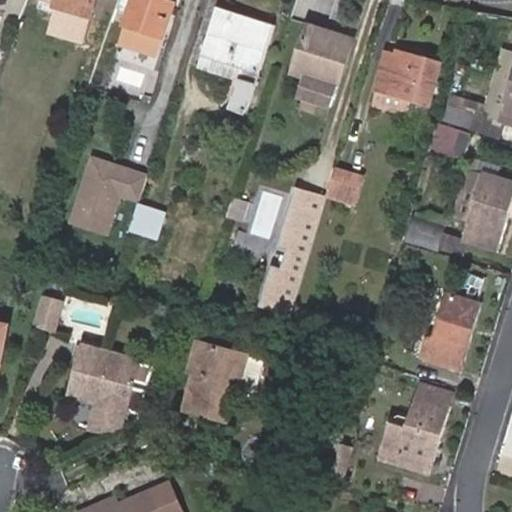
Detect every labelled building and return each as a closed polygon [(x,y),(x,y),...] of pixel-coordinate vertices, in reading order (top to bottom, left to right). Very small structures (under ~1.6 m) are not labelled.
[(94,30),(106,0),(52,0),(64,4),(59,17),(94,30)] [(187,6),(170,0),(145,0),(137,25),(175,38),(187,6)] [(243,79),(237,99),(258,107),(285,29),(228,10),(214,52),(249,63),(243,79)] [(338,102),(356,53),(329,42),(333,33),(316,26),(301,66),(314,71),(307,91),(338,102)] [(356,53),(360,42),(333,33),(329,42),(356,53)] [(405,70),(394,66),(387,86),(435,103),(449,63),(410,50),(408,54),(407,59),(408,59),(405,70)] [(396,58),(394,66),(405,70),(408,59),(407,59),(408,54),(399,51),(396,58)] [(208,67),(243,79),(249,63),(214,52),(208,67)] [(491,119),(506,124),(511,104),(511,54),(491,119)] [(435,103),(387,86),(381,103),(429,120),(435,103)] [(453,110),(448,127),(459,130),(468,133),(473,134),(478,119),(453,110)] [(448,127),(444,126),(435,151),(470,163),(478,138),(467,134),(468,133),(459,130),(448,127)] [(151,173),(93,154),(70,222),(108,235),(120,197),(141,204),(151,173)] [(370,173),(344,164),(335,189),(361,198),(370,173)] [(502,253),(511,220),(511,182),(489,175),(467,242),(502,253)] [(292,318),(329,205),(300,195),(281,250),(290,253),(284,271),(275,268),(262,308),(292,318)] [(153,238),(163,208),(146,202),(135,232),(153,238)] [(178,213),(163,208),(153,238),(168,243),(178,213)] [(419,219),(411,244),(445,254),(452,229),(419,219)] [(418,359),(430,362),(451,295),(439,291),(418,359)] [(451,295),(430,362),(463,374),(485,305),(451,295)] [(55,325),(62,301),(46,296),(39,320),(55,325)] [(11,327),(0,324),(0,372),(1,372),(11,327)] [(203,374),(210,345),(201,343),(194,372),(199,373),(203,374)] [(251,354),(210,345),(203,374),(199,373),(192,405),(238,416),(251,354)] [(143,362),(88,347),(75,392),(107,401),(131,407),(143,362)] [(451,413),(450,412),(454,398),(420,388),(409,429),(394,425),(382,466),(426,478),(430,463),(436,464),(451,413)] [(131,407),(107,401),(102,417),(127,423),(131,407)] [(342,479),(349,449),(337,445),(328,475),(342,479)] [(126,506),(108,511),(166,511),(160,495),(126,506)] [(84,511),(83,511),(108,511),(126,506),(124,500),(84,511)]
